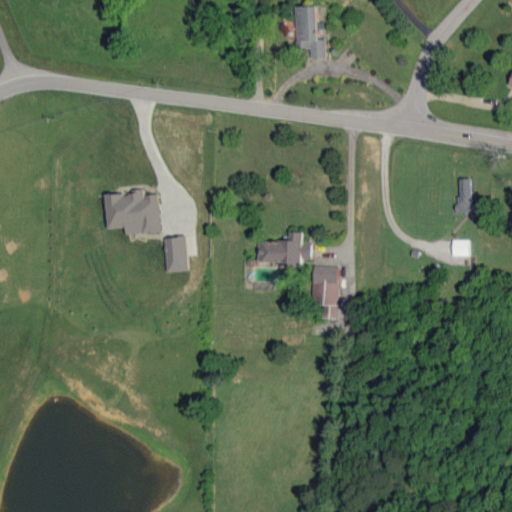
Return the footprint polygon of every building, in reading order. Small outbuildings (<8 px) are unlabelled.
[(299,48),(312,47),(312,58),(327,58),(327,38),(321,38),(320,6),(298,6),(299,48)] [(474,212),(473,178),(459,178),(460,212),(474,212)] [(110,228),(128,227),(129,234),(162,232),(159,194),(146,195),(146,191),(108,193),(110,228)] [(260,261),(284,261),(284,266),(304,266),(304,259),(313,259),(313,242),(304,242),(304,231),(292,232),(292,240),(260,240),(260,261)] [(167,237),(168,271),(188,270),(187,236),(167,237)] [(469,255),(469,240),(454,240),(454,255),(469,255)] [(340,266),(316,265),(314,305),(325,305),(325,317),(339,318),(340,266)]
